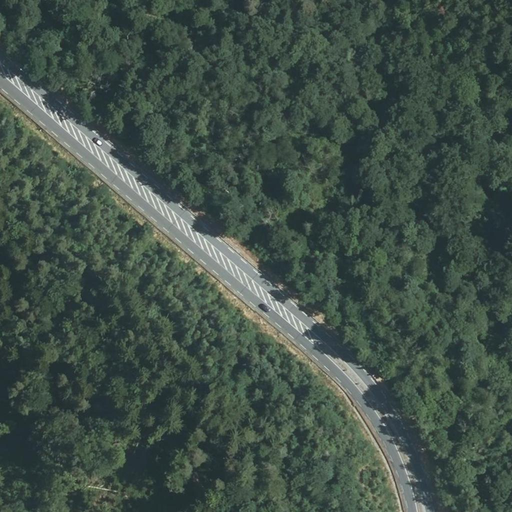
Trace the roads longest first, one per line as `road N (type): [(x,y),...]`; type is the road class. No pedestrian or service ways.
road 1 (primary): [(429,511),(421,472),(395,419),(353,364),(0,63)]
road 2 (primary): [(0,64),(357,393),(404,478),(412,511)]
